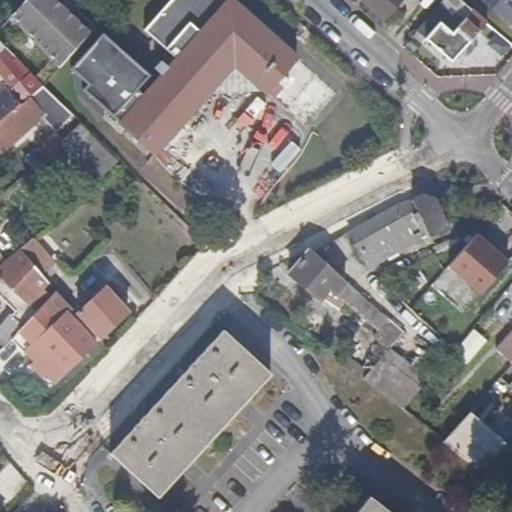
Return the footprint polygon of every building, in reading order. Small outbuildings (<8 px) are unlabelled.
[(62,0),(26,0),(14,15),(63,64),(96,28),(78,9),(75,13),(62,0)] [(148,27),(146,29),(179,59),(147,96),(139,88),(152,75),(105,31),(73,68),(90,83),(85,88),(156,153),(237,65),(307,127),(338,93),(233,0),(145,0),(133,13),(148,27)] [(363,0),(383,18),(399,0),(363,0)] [(488,22),(463,0),(444,0),(417,30),(452,61),(488,22)] [(511,0),(463,0),(488,22),(490,24),(495,19),(511,0),(511,14),(502,26),(496,31),(511,43),(511,0)] [(511,14),(511,0),(495,19),(502,26),(511,14)] [(0,57),(0,71),(15,88),(10,92),(8,89),(0,96),(0,124),(43,85),(32,72),(28,76),(7,50),(0,57)] [(44,85),(43,85),(0,124),(0,156),(44,117),(57,132),(74,116),(44,85)] [(119,162),(82,124),(39,164),(49,175),(60,165),(67,171),(84,157),(103,176),(119,162)] [(424,194),(396,204),(347,232),(368,270),(418,242),(419,245),(433,239),(430,233),(447,226),(435,199),(424,194)] [(478,233),(450,265),(482,292),(509,260),(478,233)] [(36,236),(21,250),(44,275),(59,262),(36,236)] [(311,248),(290,272),(322,300),(333,289),(379,331),(374,337),(382,344),(389,350),(405,332),(376,305),(311,248)] [(21,250),(0,268),(0,294),(5,300),(15,289),(25,299),(0,327),(0,343),(4,348),(13,339),(53,296),(47,289),(51,283),(44,275),(21,250)] [(131,311),(107,285),(78,313),(102,340),(131,311)] [(58,291),(53,296),(13,339),(28,353),(30,351),(38,359),(49,372),(57,381),(98,343),(70,313),(74,309),(59,292),(58,291)] [(273,373),(224,329),(111,453),(159,497),(273,373)] [(488,341),(475,329),(454,352),(467,364),(488,341)] [(511,331),(496,348),(511,364),(511,331)] [(389,350),(382,344),(370,358),(377,364),(389,350)] [(377,364),(364,378),(404,409),(429,380),(389,350),(377,364)] [(346,352),(340,358),(356,371),(362,364),(346,352)] [(38,359),(32,364),(44,377),(49,372),(38,359)] [(507,442),(471,411),(445,441),(482,471),(507,442)] [(391,511),(371,496),(357,511),(391,511)]
